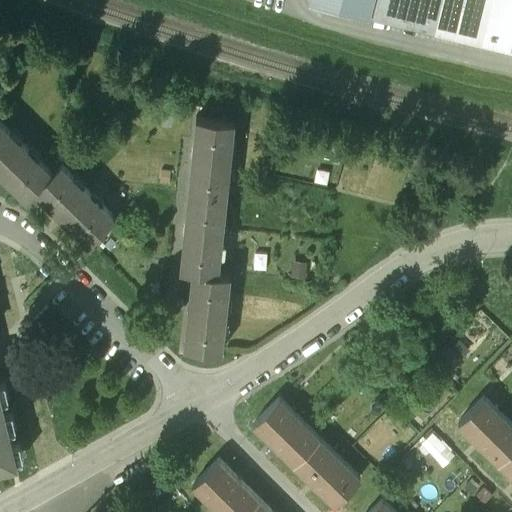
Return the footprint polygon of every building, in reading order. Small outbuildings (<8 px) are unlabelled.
[(370,0),(311,0),(367,14),(370,0)] [(511,0),(371,0),(368,14),(511,48),(511,0)] [(189,191),(224,195),(226,195),(226,194),(224,194),(232,120),(234,120),(234,119),(196,114),(196,116),(198,116),(190,190),(188,190),(187,191),(189,191)] [(34,187),(50,169),(0,121),(0,169),(26,194),(24,195),(25,196),(34,187)] [(50,169),(34,187),(88,238),(87,240),(88,240),(114,212),(113,211),(112,213),(59,162),(60,161),(59,160),(50,169)] [(224,195),(189,191),(181,266),(179,266),(193,268),(216,270),(224,195)] [(216,270),(193,268),(186,342),(183,342),(183,343),(221,347),(221,346),(219,346),(227,271),(229,272),(229,271),(216,270)] [(293,460),(318,434),(278,395),(253,421),(293,460)] [(471,407),(511,448),(511,423),(483,395),(471,407)] [(511,448),(471,407),(458,420),(511,473),(511,448)] [(447,462),(457,449),(433,428),(422,440),(447,462)] [(333,499),(358,473),(318,434),(293,460),(333,499)] [(222,511),(241,511),(257,496),(217,457),(192,482),(222,511)] [(86,511),(120,511),(131,501),(114,484),(86,511)] [(273,511),(257,496),(241,511),(273,511)] [(396,511),(382,497),(367,511),(396,511)]
